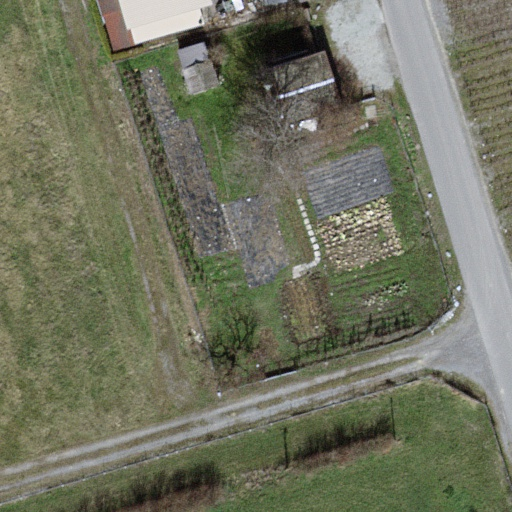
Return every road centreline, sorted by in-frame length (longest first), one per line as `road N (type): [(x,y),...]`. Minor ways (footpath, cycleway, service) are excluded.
road 1 (track): [(507,333),(0,482)]
road 2 (track): [(192,423),(69,0)]
road 3 (track): [(511,348),(404,0)]
